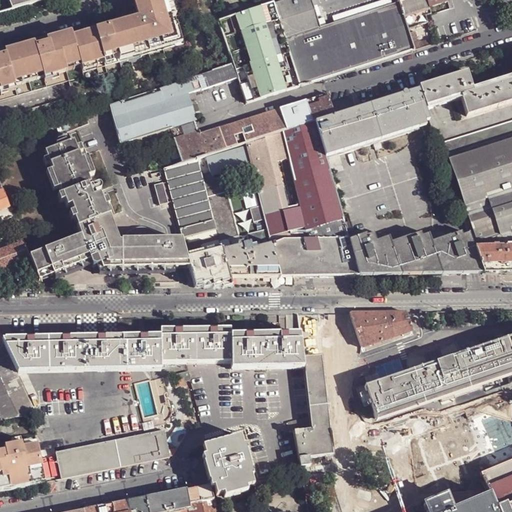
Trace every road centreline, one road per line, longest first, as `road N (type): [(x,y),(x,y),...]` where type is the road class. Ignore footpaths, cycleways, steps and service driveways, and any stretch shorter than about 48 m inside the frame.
road 1 (residential): [(0,305),(511,295)]
road 2 (residential): [(205,125),(511,29)]
road 3 (unknown): [(177,302),(170,247),(113,179),(81,110)]
road 4 (residential): [(14,511),(167,479)]
